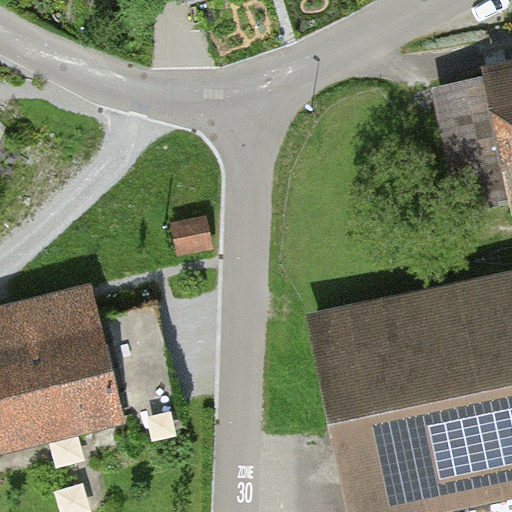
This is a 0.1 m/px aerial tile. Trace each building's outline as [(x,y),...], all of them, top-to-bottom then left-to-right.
[(511,79),(428,96),(455,229),(511,217),(511,79)] [(208,220),(169,226),(174,262),(213,256),(208,220)] [(511,275),(306,312),(341,511),(422,511),(511,496),(511,275)] [(0,321),(0,382),(15,444),(124,417),(96,298),(0,321)] [(0,447),(15,444),(0,382),(0,447)]
